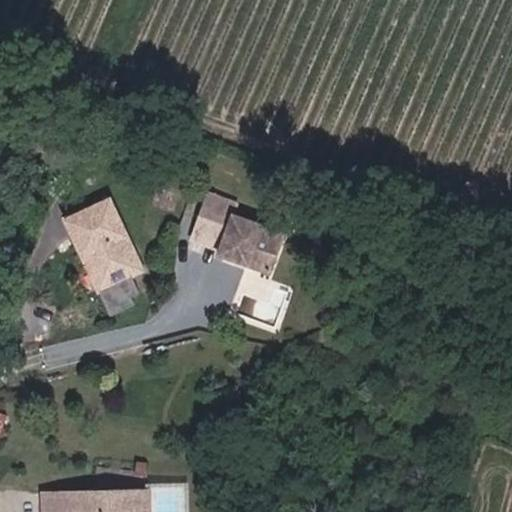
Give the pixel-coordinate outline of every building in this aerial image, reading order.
[(269,273),(283,233),(232,215),(236,203),(208,193),(200,213),(229,223),(219,250),(218,255),(235,261),(236,256),(247,260),(245,265),(269,273)] [(143,269),(109,199),(65,220),(98,291),(143,269)] [(219,250),(229,223),(200,213),(191,239),(219,250)] [(245,265),(247,260),(236,256),(235,261),(245,265)] [(146,473),(147,464),(135,463),(134,472),(146,473)] [(157,511),(158,488),(145,488),(45,488),(44,511),(157,511)]
